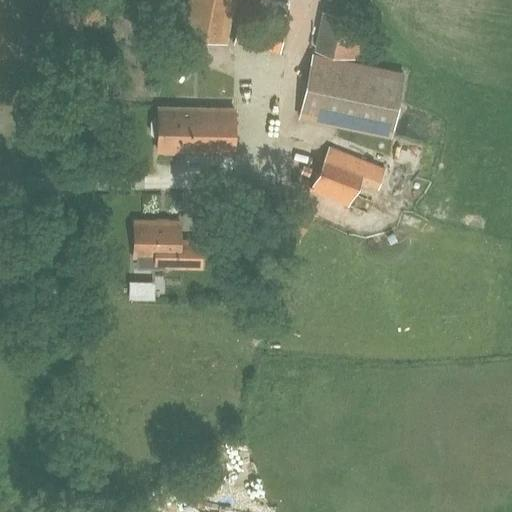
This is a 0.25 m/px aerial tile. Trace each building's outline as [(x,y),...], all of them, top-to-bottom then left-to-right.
[(231,0),(190,0),(184,33),(224,41),(231,0)] [(233,43),(279,52),(285,25),(238,16),(233,43)] [(313,54),(299,117),(390,137),(403,74),(313,54)] [(158,106),(158,118),(153,117),(151,120),(150,132),(153,135),(157,135),(157,150),(232,152),(233,108),(158,106)] [(384,168),(367,161),(329,146),(312,189),(349,204),(359,181),(377,188),(384,168)] [(301,235),(310,214),(279,203),(270,225),(301,235)] [(178,221),(133,220),(133,256),(155,256),(155,266),(201,267),(201,241),(178,240),(178,221)] [(131,297),(155,298),(155,280),(131,280),(131,297)]
